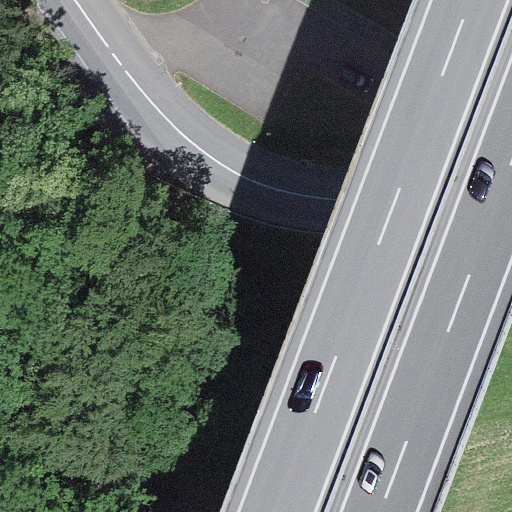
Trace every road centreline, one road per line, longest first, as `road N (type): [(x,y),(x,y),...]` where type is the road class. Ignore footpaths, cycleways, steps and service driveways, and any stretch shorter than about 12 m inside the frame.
road 1 (motorway): [(469,0),(276,511)]
road 2 (tertiary): [(511,183),(379,198),(266,184),(216,159),(139,86),(75,0)]
road 3 (motorway): [(379,511),(511,161)]
